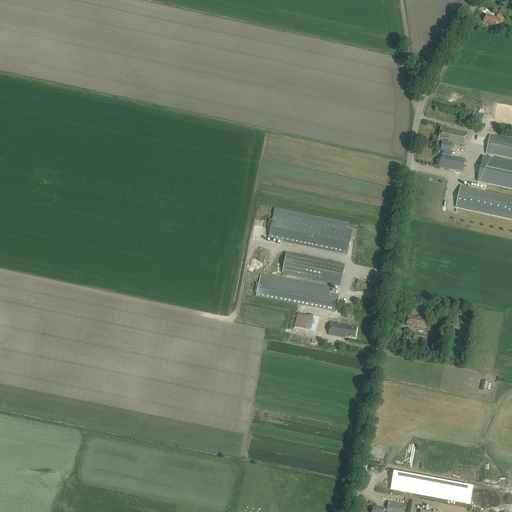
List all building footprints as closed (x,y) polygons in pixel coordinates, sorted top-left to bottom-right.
[(490,24),(489,24),(495,27),(499,20),(492,16),(491,17),(486,15),(483,21),(490,24)] [(482,123),(484,115),(474,113),(472,121),(482,123)] [(465,145),(467,132),(441,127),(438,139),(443,140),(441,150),(451,152),(453,142),(465,145)] [(511,140),(490,136),(486,152),(511,157),(511,140)] [(442,154),(439,166),(463,171),(465,159),(442,154)] [(511,188),(511,162),(483,156),(477,181),(511,188)] [(511,197),(461,186),(456,207),(511,219),(511,197)] [(275,208),(268,239),(347,255),(352,230),(347,229),(348,224),(275,208)] [(281,273),(340,286),(344,265),(285,253),(281,273)] [(261,275),(256,296),(335,311),(338,296),(338,295),(331,294),(332,288),(261,275)] [(298,313),(295,328),(322,333),(325,319),(298,313)] [(414,325),(413,326),(425,328),(427,318),(418,316),(418,318),(408,316),(407,324),(414,325)] [(345,338),(345,336),(355,338),(357,328),(350,327),(350,326),(331,322),(329,335),(345,338)] [(414,339),(423,340),(427,341),(428,335),(424,334),(415,333),(414,339)] [(470,504),(473,489),(394,474),(391,489),(470,504)] [(387,509),(373,507),(372,511),(383,511),(384,511),(387,511),(386,511),(401,511),(403,504),(389,501),(387,509)] [(415,511),(418,502),(410,501),(407,511),(415,511)]
